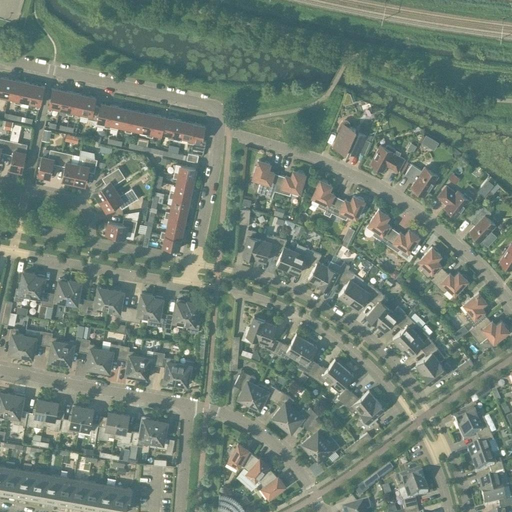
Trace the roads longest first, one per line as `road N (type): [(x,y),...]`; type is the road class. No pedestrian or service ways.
road 1 (residential): [(0,59),(217,108),(216,165),(194,263)]
road 2 (residential): [(511,305),(470,257),(397,199),(326,162),(230,132)]
road 3 (residential): [(444,444),(406,381),(356,330),(267,281),(194,263)]
road 4 (residential): [(191,282),(263,299),(335,336),(404,405),(430,451)]
road 5 (residential): [(0,247),(191,282)]
road 6 (residential): [(188,405),(0,370)]
road 7 (residential): [(321,511),(303,476),(268,439),(188,405)]
road 8 (residential): [(85,244),(87,217),(77,203),(0,185)]
